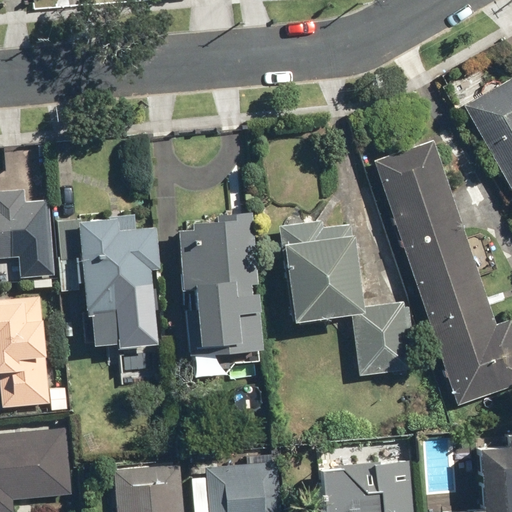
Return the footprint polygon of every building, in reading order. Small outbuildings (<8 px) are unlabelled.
[(511,74),(460,104),(511,196),(511,74)] [(368,160),(453,403),(511,382),(511,329),(507,317),(492,322),(428,139),(368,160)] [(0,257),(22,256),(23,271),(50,269),(46,219),(20,220),(18,188),(0,188),(0,257)] [(191,226),(174,228),(179,289),(191,288),(196,355),(259,350),(248,211),(215,213),(216,218),(190,220),(191,226)] [(113,215),(75,219),(88,346),(155,339),(147,268),(156,267),(152,225),(114,229),(113,215)] [(337,311),(346,375),(400,367),(391,302),(355,307),(344,232),(338,233),(336,220),(308,224),(308,218),(267,224),(281,319),(337,311)] [(34,296),(0,298),(0,404),(42,401),(34,296)] [(60,425),(0,431),(0,511),(9,511),(8,498),(66,492),(60,425)] [(472,458),(477,511),(511,511),(511,436),(493,439),(495,455),(472,458)] [(408,511),(403,457),(310,467),(314,511),(408,511)] [(278,511),(275,459),(200,465),(203,511),(278,511)] [(181,511),(176,461),(110,467),(114,511),(181,511)]
